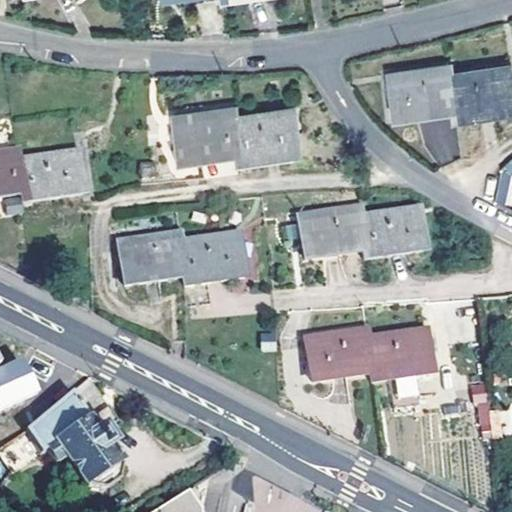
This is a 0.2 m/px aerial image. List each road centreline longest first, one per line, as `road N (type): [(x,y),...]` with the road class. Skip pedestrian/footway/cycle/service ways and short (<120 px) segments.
road 1 (secondary): [(414,511),(0,301)]
road 2 (residential): [(0,37),(137,58),(317,46)]
road 3 (residential): [(317,46),(348,109),(393,158),(511,231)]
road 4 (residential): [(317,46),(511,1)]
